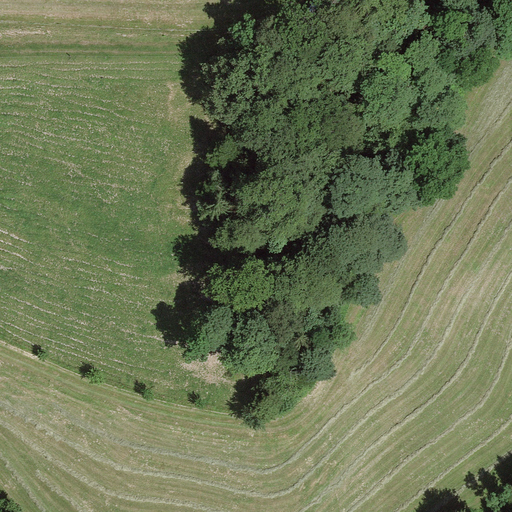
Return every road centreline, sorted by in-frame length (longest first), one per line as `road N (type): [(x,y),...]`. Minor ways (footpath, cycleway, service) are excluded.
road 1 (track): [(0,347),(141,404),(275,424),(323,384),(359,305),(437,177)]
road 2 (track): [(0,48),(242,40),(280,24),(305,0)]
